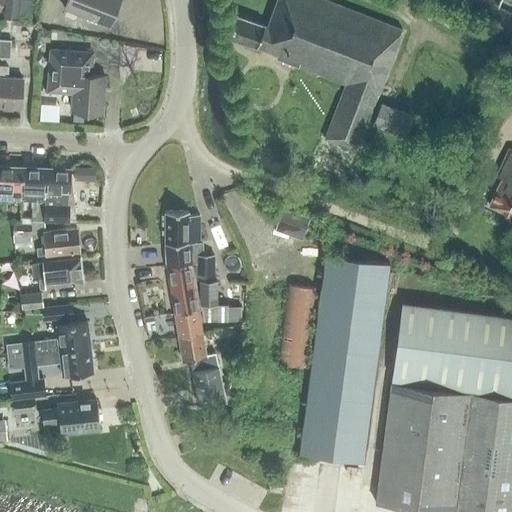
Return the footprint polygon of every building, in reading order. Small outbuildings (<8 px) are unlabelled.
[(17,17),(17,0),(4,0),(4,16),(17,17)] [(29,20),(30,0),(20,0),(19,18),(29,20)] [(110,27),(120,0),(67,0),(64,9),(110,27)] [(325,138),(356,150),(402,30),(322,0),(277,0),(267,27),(235,15),(227,37),(277,55),(276,58),(345,85),(325,138)] [(49,30),(35,29),(35,41),(48,42),(49,30)] [(0,39),(0,57),(9,58),(10,40),(0,39)] [(105,76),(90,75),(92,53),(51,50),(48,91),(73,93),(72,111),(102,113),(105,76)] [(3,77),(3,73),(7,73),(7,65),(0,64),(0,105),(20,107),(22,78),(3,77)] [(412,115),(379,102),(370,124),(404,137),(412,115)] [(83,120),(83,112),(73,112),(73,120),(83,120)] [(511,150),(509,149),(496,177),(501,179),(489,205),(511,215),(511,150)] [(0,199),(21,200),(23,166),(0,165),(0,199)] [(44,221),(46,167),(23,166),(21,200),(37,201),(36,209),(32,208),(32,217),(32,220),(42,221),(44,221)] [(68,222),(70,168),(46,167),(44,221),(68,222)] [(84,181),(85,167),(74,167),(74,181),(84,181)] [(284,202),(278,226),(307,233),(313,209),(284,202)] [(188,215),(188,211),(165,211),(165,244),(166,265),(166,266),(192,262),(192,263),(194,264),(201,263),(200,255),(199,215),(188,215)] [(32,220),(32,217),(19,217),(18,224),(11,224),(11,234),(12,242),(30,241),(30,231),(43,231),(42,221),(32,220)] [(46,255),(79,252),(76,228),(43,231),(45,246),(35,248),(35,257),(46,255)] [(363,461),(389,262),(325,254),(299,453),(363,461)] [(194,264),(194,279),(198,279),(214,280),(214,255),(200,255),(201,263),(194,264)] [(48,287),(83,283),(80,258),(30,263),(32,280),(39,279),(40,288),(49,287),(48,287)] [(192,263),(192,262),(166,266),(174,313),(197,309),(190,263),(192,263)] [(214,280),(198,279),(198,303),(203,321),(226,322),(226,320),(226,306),(226,303),(216,303),(217,280),(214,280)] [(314,288),(285,284),(275,364),(303,368),(314,288)] [(21,309),(42,306),(41,292),(20,295),(21,309)] [(226,306),(226,320),(239,321),(239,306),(226,306)] [(511,315),(438,306),(427,384),(511,395),(511,315)] [(178,336),(201,332),(197,309),(174,313),(178,336)] [(21,355),(90,347),(87,321),(56,325),(58,338),(8,344),(9,356),(21,355)] [(199,406),(224,401),(217,365),(216,365),(214,354),(205,355),(201,332),(178,336),(182,360),(190,359),(193,371),(192,371),(199,406)] [(62,376),(93,372),(90,347),(21,355),(23,367),(60,362),(62,376)] [(241,380),(230,377),(226,390),(237,393),(241,380)] [(46,394),(44,379),(10,383),(11,398),(46,394)] [(443,511),(509,511),(511,493),(511,397),(391,382),(376,503),(443,511)] [(35,410),(33,397),(9,399),(10,413),(35,410)] [(60,433),(100,429),(96,400),(57,404),(57,408),(42,409),(43,424),(59,422),(60,433)] [(205,442),(224,440),(223,429),(204,431),(205,442)] [(281,493),(283,482),(270,480),(268,491),(281,493)]
